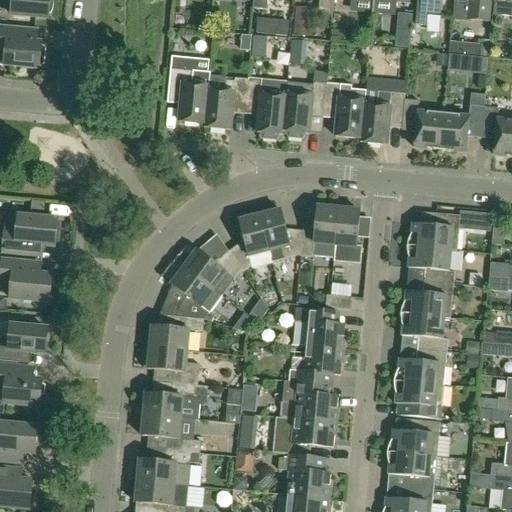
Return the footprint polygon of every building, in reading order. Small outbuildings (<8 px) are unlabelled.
[(12,0),(11,15),(49,19),(50,0),(12,0)] [(253,0),(253,9),(267,10),(268,0),(253,0)] [(319,0),(319,14),(333,16),(334,0),(319,0)] [(442,0),(417,0),(415,26),(427,27),(428,17),(441,18),(442,0)] [(459,0),(468,1),(467,20),(489,22),(491,0),(459,0)] [(511,0),(494,0),(493,16),(511,17),(511,0)] [(38,29),(17,27),(0,25),(0,52),(6,53),(4,66),(39,70),(41,58),(45,58),(46,47),(42,46),(42,44),(37,43),(38,29)] [(250,52),(251,37),(242,36),(241,51),(250,52)] [(210,73),(171,70),(168,95),(182,96),(179,123),(205,125),(204,129),(205,129),(210,73)] [(233,105),(246,106),(249,81),(235,79),(235,82),(226,82),(225,92),(209,90),(211,73),(210,73),(205,129),(231,131),(233,105)] [(263,82),(249,81),(246,106),(260,107),(257,134),(261,134),(263,139),(278,140),(281,136),(283,136),(287,94),(288,84),(263,82)] [(312,108),(325,110),(327,85),(314,83),(312,97),(287,94),(283,136),(284,136),(284,132),(285,133),(288,138),(302,139),(305,134),(309,135),(312,108)] [(360,143),(361,143),(366,92),(352,90),(352,87),(327,85),(325,110),(338,111),(336,137),(361,140),(360,143)] [(403,121),(405,101),(405,95),(378,93),(377,106),(365,105),(366,92),(361,143),(387,146),(389,120),(403,121)] [(414,149),(440,151),(444,115),(418,113),(419,102),(405,101),(403,121),(402,127),(416,129),(414,149)] [(468,134),(482,135),(485,108),(470,107),(469,118),(444,115),(440,151),(466,153),(468,134)] [(494,156),(511,157),(511,121),(498,120),(499,109),(485,108),(482,135),(496,136),(494,156)] [(335,246),(339,210),(336,209),(337,206),(324,205),(324,208),(317,208),(315,233),(303,232),(301,257),(313,258),(314,244),(335,246)] [(295,257),(301,257),(303,232),(291,231),(290,235),(288,236),(281,211),(275,213),(274,209),(262,212),(263,216),(260,216),(270,252),(272,262),(295,257)] [(360,212),(339,210),(335,246),(334,259),(335,259),(337,261),(346,262),(349,260),(360,261),(361,247),(357,247),(360,212)] [(407,247),(457,251),(459,230),(479,232),(480,219),(436,215),(435,227),(413,225),(412,234),(410,238),(408,242),(407,246),(407,247)] [(270,252),(260,216),(239,222),(246,247),(241,248),(239,245),(229,252),(243,273),(252,267),(252,268),(272,262),(270,252)] [(61,225),(57,225),(58,220),(18,217),(17,232),(5,230),(2,254),(26,256),(27,244),(55,247),(56,243),(60,243),(61,225)] [(492,245),(504,246),(506,223),(494,221),(492,245)] [(429,283),(454,285),(455,273),(450,273),(452,252),(457,252),(457,251),(407,247),(407,252),(408,256),(409,260),(408,269),(431,271),(429,283)] [(235,279),(243,273),(229,252),(219,260),(221,262),(218,267),(197,251),(184,269),(214,290),(222,296),(235,279)] [(39,275),(41,263),(2,259),(0,279),(0,282),(12,284),(10,299),(50,303),(53,276),(39,275)] [(180,306),(179,318),(204,320),(222,296),(214,290),(184,269),(183,271),(180,269),(172,279),(175,281),(172,286),(187,297),(180,306)] [(454,285),(429,283),(428,295),(406,293),(405,302),(403,306),(402,309),(401,314),(450,319),(454,285)] [(326,309),(351,311),(352,299),(327,296),(326,309)] [(293,347),(307,348),(343,352),(345,327),(339,326),(340,315),(296,311),(295,322),(296,322),(293,347)] [(423,351),(447,353),(448,341),(443,340),(445,319),(450,320),(450,319),(401,314),(401,315),(401,320),(401,324),(403,328),(402,337),(424,339),(423,351)] [(151,346),(151,349),(187,352),(189,331),(203,332),(204,320),(179,318),(178,330),(153,327),(152,333),(148,333),(147,346),(151,346)] [(0,361),(18,364),(19,352),(45,354),(47,330),(29,328),(30,324),(15,322),(15,327),(12,326),(10,339),(0,338),(0,361)] [(495,345),(511,346),(511,333),(496,332),(495,345)] [(511,346),(495,345),(483,344),(482,356),(511,358),(511,346)] [(291,371),(290,383),(314,385),(334,387),(335,376),(341,377),(343,352),(307,348),(306,361),(293,360),(292,371),(291,371)] [(186,364),(187,352),(151,349),(150,351),(146,351),(144,370),(174,373),(173,385),(198,386),(200,365),(186,364)] [(447,353),(423,351),(422,363),(399,360),(399,370),(397,373),(395,377),(394,381),(394,382),(444,387),(447,353)] [(4,403),(40,407),(42,382),(33,381),(35,369),(0,366),(0,388),(6,389),(4,403)] [(290,383),(285,382),(281,418),(336,424),(339,399),(333,398),(334,387),(314,385),(290,383)] [(441,421),(444,387),(394,382),(394,383),(394,387),(395,391),(396,396),(395,405),(398,405),(397,417),(441,421)] [(146,394),(144,416),(181,419),(198,420),(199,406),(207,400),(208,387),(198,386),(173,385),(172,396),(146,394)] [(251,406),(251,393),(238,393),(238,406),(251,406)] [(493,411),(511,412),(511,400),(498,399),(497,411),(493,410),(493,411)] [(492,423),(508,424),(511,445),(509,445),(511,445),(511,412),(493,411),(492,423)] [(179,440),(181,419),(144,416),(144,418),(140,418),(139,430),(143,431),(142,437),(167,439),(166,451),(200,454),(201,442),(179,440)] [(334,448),(336,424),(281,418),(281,419),(296,420),(294,435),(280,434),(278,454),(305,457),(306,446),(334,448)] [(387,452),(387,453),(437,458),(440,424),(416,422),(415,433),(393,431),(392,440),(390,444),(388,448),(387,452)] [(0,462),(22,465),(24,453),(36,454),(38,427),(0,423),(0,462)] [(213,426),(214,440),(233,439),(233,425),(213,426)] [(492,464),(491,478),(511,479),(511,445),(509,445),(506,445),(504,465),(492,464)] [(200,454),(166,451),(165,463),(140,461),(139,467),(136,467),(135,479),(138,480),(138,482),(174,485),(188,487),(191,464),(199,465),(200,454)] [(437,458),(387,453),(387,454),(388,458),(388,462),(389,466),(388,475),(411,478),(410,489),(434,492),(437,458)] [(251,476),(264,474),(262,457),(249,458),(251,476)] [(291,472),(288,496),(329,500),(331,475),(325,475),(326,464),(280,459),(279,471),(291,472)] [(21,481),(22,469),(0,466),(0,507),(30,510),(33,482),(21,481)] [(511,492),(511,479),(491,478),(489,491),(511,492)] [(450,480),(451,498),(478,497),(477,479),(450,480)] [(174,485),(138,482),(136,504),(161,506),(160,511),(194,511),(195,509),(186,509),(188,487),(174,485)] [(431,511),(434,492),(410,489),(409,501),(386,499),(385,508),(384,511),(383,511),(431,511)] [(327,511),(329,500),(288,496),(286,511),(327,511)]
